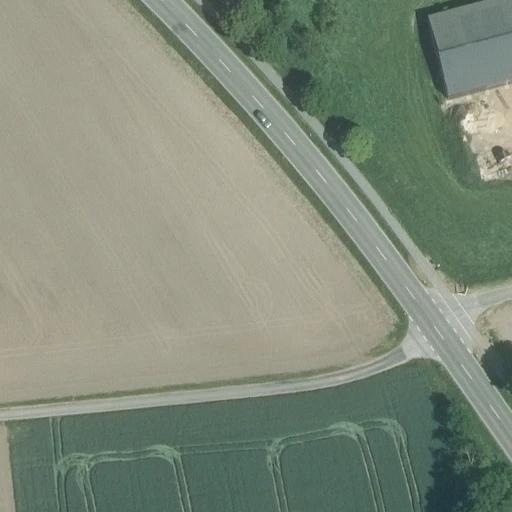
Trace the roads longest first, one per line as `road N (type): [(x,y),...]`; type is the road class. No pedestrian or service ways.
road 1 (residential): [(438,334),(382,363),(311,383),(0,415)]
road 2 (secondary): [(158,0),(247,89),(438,334)]
road 3 (secondary): [(438,334),(511,438)]
